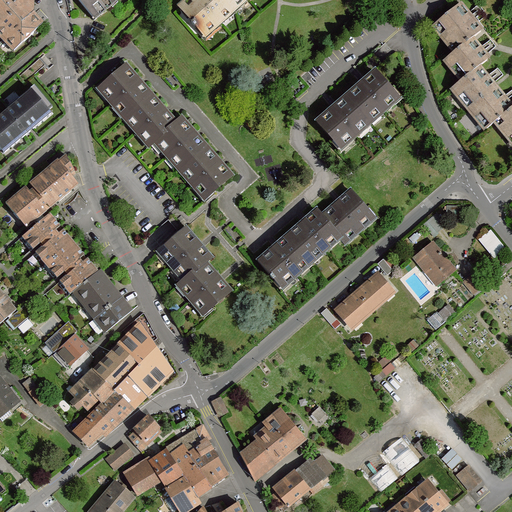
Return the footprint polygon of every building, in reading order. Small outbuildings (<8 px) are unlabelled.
[(0,0),(0,22),(2,24),(0,25),(0,36),(15,52),(47,22),(37,12),(37,1),(36,0),(0,0)] [(78,0),(97,22),(120,4),(116,0),(78,0)] [(245,0),(179,0),(175,4),(204,37),(245,0)] [(488,32),(465,4),(436,28),(457,53),(446,63),(464,84),(455,92),(488,132),(498,124),(511,141),(511,99),(486,68),(496,60),(479,40),(488,32)] [(130,62),(98,89),(152,150),(157,146),(208,203),(239,175),(186,114),(180,119),(130,62)] [(376,68),(315,120),(341,151),(402,99),(376,68)] [(52,114),(31,90),(0,116),(0,149),(4,154),(52,114)] [(77,174),(68,156),(8,205),(30,230),(80,186),(74,177),(77,174)] [(320,208),(258,262),(286,294),(344,244),(348,248),(380,220),(355,191),(327,215),(320,208)] [(102,275),(53,215),(24,239),(72,298),(76,295),(108,334),(136,311),(104,273),(102,275)] [(217,259),(187,226),(157,253),(184,282),(179,287),(207,318),(235,292),(211,265),(217,259)] [(496,255),(507,245),(493,229),(482,238),(496,255)] [(437,243),(418,259),(440,287),(460,271),(437,243)] [(383,273),(339,311),(356,331),(401,293),(383,273)] [(0,326),(19,312),(0,288),(0,326)] [(69,370),(90,350),(76,335),(80,333),(71,323),(48,345),(69,370)] [(178,375),(142,323),(70,394),(77,400),(73,405),(81,413),(85,408),(90,413),(101,403),(104,406),(75,434),(90,449),(104,437),(108,440),(178,375)] [(24,405),(0,374),(0,420),(1,422),(24,405)] [(221,398),(213,402),(220,417),(229,413),(221,398)] [(276,427),(292,446),(303,436),(281,410),(265,422),(272,431),(276,427)] [(167,432),(151,416),(135,432),(146,443),(140,449),(145,453),(167,432)] [(214,489),(233,477),(211,442),(213,441),(205,426),(168,449),(170,451),(155,460),(153,458),(126,474),(141,498),(165,485),(181,511),(195,511),(205,506),(202,501),(216,492),(214,489)] [(272,431),(259,441),(275,460),(292,446),(276,427),(272,431)] [(404,437),(384,451),(402,475),(422,461),(404,437)] [(433,452),(423,439),(416,445),(427,458),(433,452)] [(259,441),(242,455),(254,477),(275,460),(259,441)] [(137,456),(127,444),(108,460),(117,472),(137,456)] [(381,454),(364,469),(384,491),(401,476),(381,454)] [(323,455),(315,462),(327,477),(335,470),(323,455)] [(313,460),(297,473),(309,489),(320,480),(321,482),(327,477),(315,462),(313,460)] [(482,481),(469,466),(458,475),(470,491),(482,481)] [(297,473),(275,490),(289,506),(309,489),(297,473)] [(0,497),(9,490),(0,479),(0,497)] [(128,511),(141,498),(119,480),(91,511),(128,511)] [(428,482),(418,490),(436,511),(438,511),(444,508),(447,505),(428,482)] [(436,511),(418,490),(408,498),(419,511),(436,511)] [(250,511),(241,493),(223,502),(227,511),(250,511)] [(419,511),(408,498),(398,507),(402,511),(419,511)]
